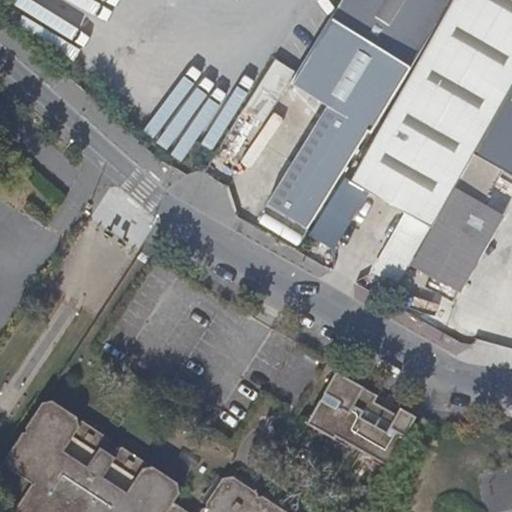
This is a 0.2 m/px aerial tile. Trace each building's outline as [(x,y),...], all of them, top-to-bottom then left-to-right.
[(341,0),(289,85),(325,108),(264,206),(304,231),(365,131),(369,134),(450,0),(341,0)] [(511,79),(511,0),(452,0),(348,183),(427,228),(511,79)] [(249,113),(266,121),(291,68),(274,60),(249,113)] [(511,81),(449,192),(480,210),(488,197),(486,196),(499,173),(511,179),(511,81)] [(498,220),(511,227),(511,179),(499,173),(486,196),(488,197),(480,210),(498,220)] [(449,192),(408,265),(456,292),(498,220),(480,210),(449,192)] [(387,470),(418,419),(339,372),(307,422),(311,425),(317,417),(324,422),(320,430),(349,447),(354,440),(363,445),(361,449),(363,451),(366,447),(377,453),(372,461),(387,470)] [(297,511),(296,511),(290,511),(292,508),(265,491),(263,495),(260,495),(260,492),(262,488),(236,471),(232,476),(224,478),(219,475),(202,501),(206,504),(206,507),(203,509),(200,511),(189,511),(176,503),(182,492),(180,485),(155,468),(151,470),(150,465),(124,448),(115,450),(111,454),(107,452),(110,446),(110,439),(85,423),(79,424),(77,419),(54,403),(43,405),(27,430),(28,435),(23,436),(8,460),(9,465),(4,466),(0,472),(0,509),(4,511),(297,511)] [(309,448),(302,459),(331,477),(338,465),(309,448)] [(360,482),(354,492),(367,501),(373,490),(360,482)]
